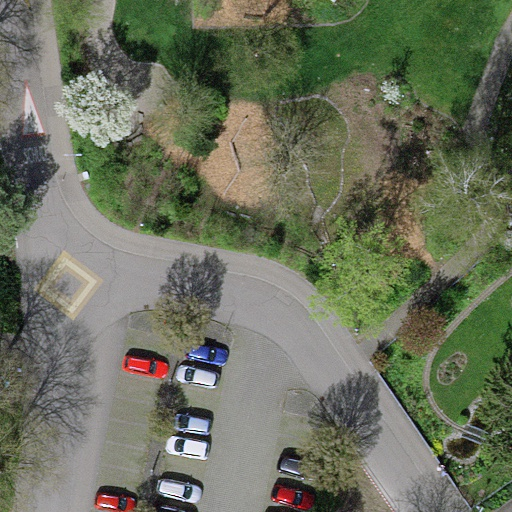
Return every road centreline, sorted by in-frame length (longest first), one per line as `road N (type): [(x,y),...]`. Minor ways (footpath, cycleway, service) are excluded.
road 1 (residential): [(430,511),(334,377),(273,314),(200,290),(54,275)]
road 2 (residential): [(54,275),(29,179),(0,0)]
road 3 (residential): [(47,511),(65,364),(54,275)]
